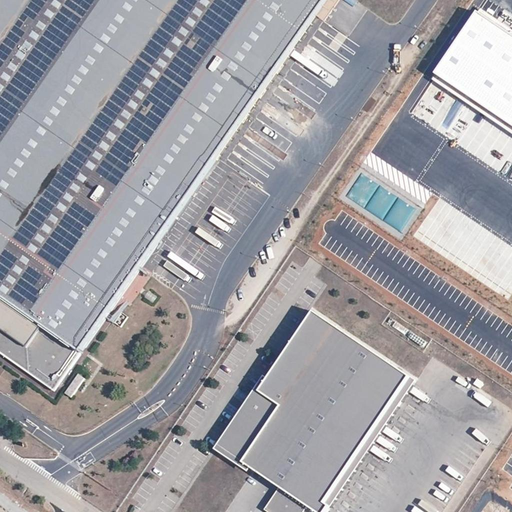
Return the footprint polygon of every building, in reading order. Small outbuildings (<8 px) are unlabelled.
[(330,0),(0,0),(0,339),(62,383),(82,355),(211,170),(330,0)] [(511,35),(475,11),(433,72),(435,73),(511,125),(511,35)] [(511,125),(435,73),(431,79),(511,134),(511,125)] [(262,375),(213,449),(246,471),(249,467),(277,488),(292,499),(310,511),(324,511),(414,379),(310,310),(265,377),(262,375)] [(62,383),(0,339),(0,345),(59,387),(62,383)] [(71,399),(85,380),(78,376),(65,395),(71,399)] [(263,511),(301,511),(305,508),(292,499),(277,488),(262,511),(263,511)]
